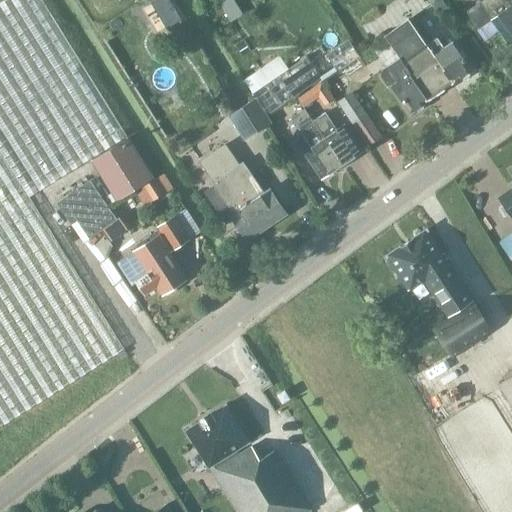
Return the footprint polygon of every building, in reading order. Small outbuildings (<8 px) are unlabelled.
[(5,0),(0,3),(0,427),(125,350),(30,198),(91,160),(130,137),(43,0),(5,0)] [(181,19),(169,0),(158,0),(153,4),(167,28),(181,19)] [(511,43),(511,6),(507,0),(484,0),(468,12),(480,29),(492,21),(510,45),(511,43)] [(409,20),(386,36),(401,58),(430,100),(461,78),(464,80),(470,76),(470,72),(472,70),(453,42),(444,48),(437,38),(427,46),(409,20)] [(262,86),(288,67),(278,53),(252,72),(262,86)] [(382,73),(381,76),(388,86),(391,86),(411,113),(413,111),(414,113),(416,114),(425,108),(425,104),(430,100),(401,58),(381,71),(382,73)] [(319,97),(313,88),(299,98),(305,107),(319,97)] [(339,101),(369,146),(382,137),(352,93),(339,101)] [(257,100),(231,116),(245,139),(271,122),(257,100)] [(305,110),(292,118),(312,147),(304,152),(322,179),(343,165),(313,122),(305,110)] [(326,113),(313,122),(343,165),(363,152),(345,125),(337,130),(326,113)] [(102,197),(91,181),(59,203),(73,222),(78,218),(91,237),(117,219),(108,206),(135,190),(145,184),(155,177),(130,137),(91,160),(110,192),(102,197)] [(226,145),(201,162),(238,218),(234,220),(248,241),(287,216),(271,192),(265,196),(244,164),(240,166),(226,145)] [(511,168),(511,169),(511,171),(511,188),(500,197),(511,215),(511,168)] [(155,177),(145,184),(154,199),(172,188),(173,188),(163,172),(160,174),(155,177)] [(136,251),(118,262),(132,284),(138,280),(147,294),(159,287),(163,294),(187,279),(170,251),(173,249),(190,238),(176,216),(159,227),(163,234),(154,239),(136,251)] [(392,260),(397,267),(398,266),(413,290),(428,281),(450,316),(475,300),(429,229),(390,253),(394,259),(392,260)] [(475,307),(438,331),(452,353),(489,329),(475,307)] [(511,377),(499,385),(511,406),(511,377)] [(279,396),(284,403),(290,399),(286,391),(279,396)] [(202,421),(187,430),(213,472),(218,469),(228,485),(262,464),(260,459),(252,447),(239,456),(236,451),(250,442),(227,405),(211,415),(211,414),(201,420),(202,421)] [(286,426),(294,440),(304,435),(296,420),(286,426)] [(228,485),(223,489),(238,511),(307,511),(311,510),(274,450),(260,459),(262,464),(228,485)]
